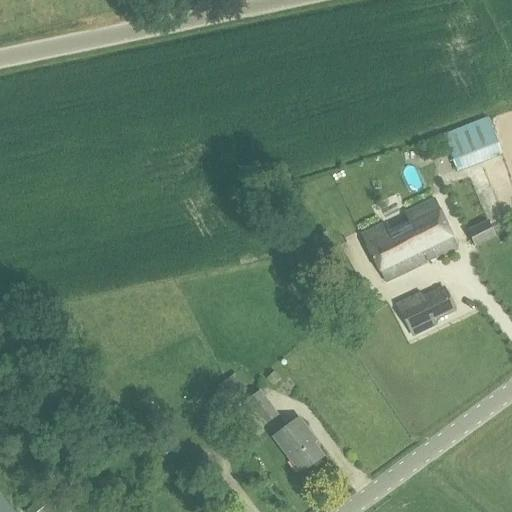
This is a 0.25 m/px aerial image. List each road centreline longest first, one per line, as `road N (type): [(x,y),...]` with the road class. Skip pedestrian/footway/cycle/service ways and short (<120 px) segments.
road 1 (unclassified): [(275,0),(0,57)]
road 2 (unclassified): [(344,511),(511,392)]
